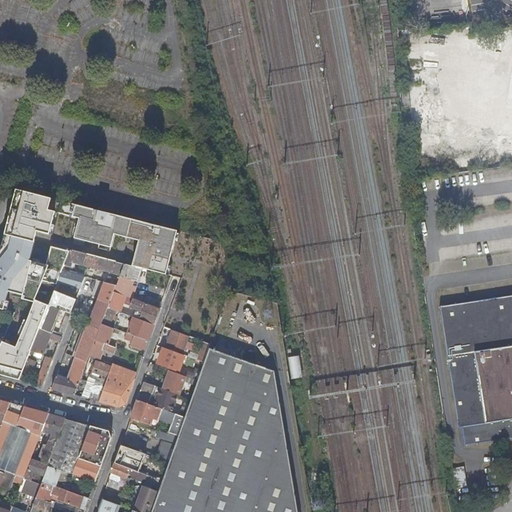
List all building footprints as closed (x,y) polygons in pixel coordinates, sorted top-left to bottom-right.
[(440,0),(441,19),(463,18),(462,0),(440,0)] [(421,86),(422,110),(440,109),(439,85),(421,86)] [(161,273),(172,229),(39,195),(28,239),(37,241),(71,250),(134,266),(140,267),(161,273)] [(71,250),(37,241),(16,290),(51,299),(55,290),(57,284),(58,282),(63,271),(71,250)] [(124,264),(71,250),(63,271),(69,273),(72,262),(92,267),(94,268),(117,274),(120,275),(124,264)] [(131,279),(134,266),(124,264),(120,275),(131,279)] [(136,281),(140,267),(134,266),(131,279),(134,280),(136,281)] [(69,273),(63,271),(58,282),(80,288),(84,277),(69,273)] [(132,285),(134,280),(131,279),(120,275),(118,280),(132,285)] [(128,296),(132,285),(118,280),(116,285),(114,291),(126,295),(127,295),(128,296)] [(114,291),(116,285),(113,284),(104,282),(88,325),(100,329),(102,323),(108,307),(114,291)] [(66,288),(57,284),(55,290),(64,293),(66,288)] [(51,299),(16,290),(6,287),(5,293),(1,309),(14,312),(43,320),(51,299)] [(55,290),(51,299),(43,320),(40,328),(50,332),(58,311),(60,312),(61,312),(62,309),(59,308),(61,305),(67,307),(72,309),(76,299),(55,290)] [(126,295),(114,291),(108,307),(117,310),(120,311),(126,295)] [(205,304),(183,296),(173,324),(195,332),(205,304)] [(161,308),(163,302),(148,297),(145,303),(161,308)] [(511,297),(440,308),(458,427),(462,427),(465,446),(511,439),(511,297)] [(155,324),(161,308),(145,303),(134,298),(131,307),(144,312),(141,319),(155,324)] [(117,310),(108,307),(102,323),(111,326),(117,310)] [(58,311),(50,332),(52,333),(60,312),(58,311)] [(14,312),(4,338),(1,344),(0,347),(0,371),(21,377),(31,351),(40,328),(43,320),(14,312)] [(149,340),(155,324),(141,319),(135,317),(129,333),(149,340)] [(82,330),(84,324),(78,321),(76,327),(82,330)] [(111,326),(102,323),(100,329),(96,339),(109,344),(115,328),(111,326)] [(96,339),(100,329),(88,325),(76,357),(88,362),(90,355),(96,339)] [(50,332),(40,328),(31,351),(35,352),(43,355),(49,338),(60,342),(62,337),(52,333),(50,332)] [(182,354),(189,336),(188,336),(172,330),(166,348),(182,354)] [(145,350),(149,340),(129,333),(125,332),(124,335),(126,335),(125,339),(133,342),(131,345),(145,350)] [(109,344),(96,339),(90,355),(97,358),(100,359),(104,348),(114,352),(116,347),(109,344)] [(209,347),(210,344),(204,342),(199,355),(189,351),(188,356),(204,362),(209,347)] [(298,511),(276,370),(209,347),(204,362),(198,377),(197,380),(184,417),(182,425),(162,481),(160,488),(158,491),(156,499),(151,511),(298,511)] [(179,362),(182,354),(166,348),(164,347),(159,363),(169,366),(171,359),(179,362)] [(97,358),(90,355),(88,362),(85,369),(99,374),(98,376),(93,388),(89,399),(100,401),(108,377),(107,376),(110,367),(95,361),(97,358)] [(295,355),(284,357),(288,379),(298,377),(295,355)] [(43,386),(53,359),(49,357),(47,357),(36,384),(43,386)] [(85,369),(88,362),(76,357),(68,377),(67,379),(57,375),(52,389),(75,395),(79,384),(85,369)] [(111,363),(100,359),(97,358),(95,361),(110,367),(107,376),(108,377),(113,364),(111,363)] [(37,362),(29,359),(24,371),(32,374),(37,362)] [(151,363),(148,371),(160,376),(163,368),(151,363)] [(126,403),(137,373),(113,364),(108,377),(100,401),(119,406),(126,403)] [(99,374),(85,369),(79,384),(93,388),(98,376),(99,374)] [(186,377),(178,373),(169,370),(163,388),(178,393),(180,394),(186,377)] [(193,379),(194,376),(179,370),(178,373),(186,377),(193,379)] [(172,409),(178,393),(163,388),(144,382),(142,389),(155,394),(154,394),(158,395),(155,403),(172,409)] [(138,400),(150,404),(151,402),(149,401),(151,395),(141,391),(138,400)] [(0,432),(11,403),(0,400),(0,432)] [(151,425),(157,407),(150,404),(138,400),(131,418),(151,425)] [(11,403),(0,432),(0,468),(6,471),(24,478),(32,459),(37,445),(39,442),(43,431),(50,414),(11,403)] [(182,425),(184,417),(164,409),(161,417),(182,425)] [(45,476),(49,465),(55,449),(67,419),(50,414),(43,431),(51,433),(49,440),(41,462),(32,459),(24,478),(31,481),(35,472),(45,476)] [(79,458),(91,426),(67,419),(55,449),(79,458)] [(79,458),(102,467),(112,438),(109,431),(91,426),(79,458)] [(69,472),(94,482),(97,483),(102,467),(79,458),(55,449),(49,465),(69,472)] [(144,482),(146,475),(131,469),(115,463),(111,473),(125,479),(130,481),(131,477),(144,482)] [(66,479),(69,472),(49,465),(45,476),(43,481),(56,486),(58,480),(59,477),(66,479)] [(464,467),(454,469),(457,488),(467,486),(464,467)] [(13,481),(22,484),(24,478),(6,471),(4,475),(0,485),(10,490),(13,481)] [(160,488),(162,481),(146,475),(144,482),(160,488)] [(19,491),(36,498),(37,497),(41,485),(31,481),(24,478),(22,484),(19,491)] [(41,485),(37,497),(49,501),(52,494),(60,497),(59,500),(76,506),(77,504),(80,505),(83,495),(56,486),(43,481),(41,485)] [(140,493),(156,499),(158,491),(143,486),(140,493)] [(138,511),(151,511),(156,499),(140,493),(134,510),(138,511)] [(36,498),(30,511),(37,511),(36,511),(38,507),(40,508),(45,510),(50,511),(53,503),(49,501),(37,497),(36,498)] [(116,511),(119,505),(107,500),(103,499),(99,509),(100,509),(98,511),(116,511)] [(0,501),(0,509),(7,511),(10,511),(13,507),(0,501)]
